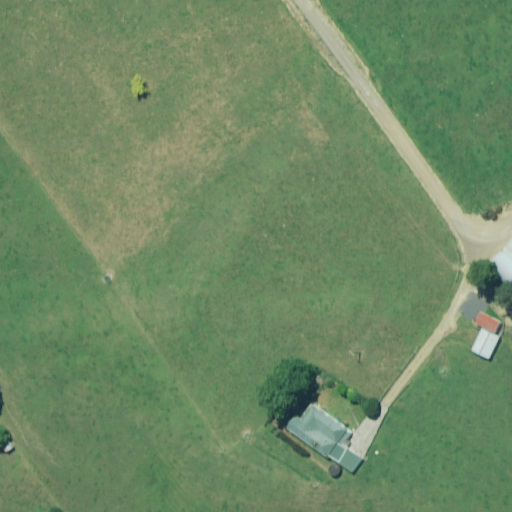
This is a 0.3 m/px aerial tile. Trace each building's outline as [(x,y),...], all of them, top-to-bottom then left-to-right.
[(511,249),(510,248),(496,265),(511,279),(511,249)] [(498,336),(485,329),(474,351),(492,360),(503,338),(498,336)] [(349,446),(358,434),(318,406),(298,433),(356,474),(367,459),(349,446)] [(17,449),(10,437),(0,443),(7,455),(17,449)] [(383,447),(376,444),(370,457),(377,461),(383,447)] [(347,470),(339,464),(332,473),(341,479),(347,470)]
